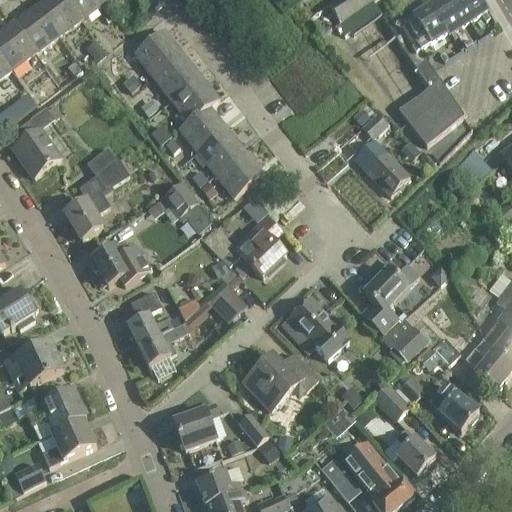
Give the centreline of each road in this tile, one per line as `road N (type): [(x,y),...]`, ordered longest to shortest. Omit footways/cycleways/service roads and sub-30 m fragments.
road 1 (residential): [(147,462),(49,261),(0,180)]
road 2 (residential): [(352,242),(167,0)]
road 3 (residential): [(147,462),(33,511)]
